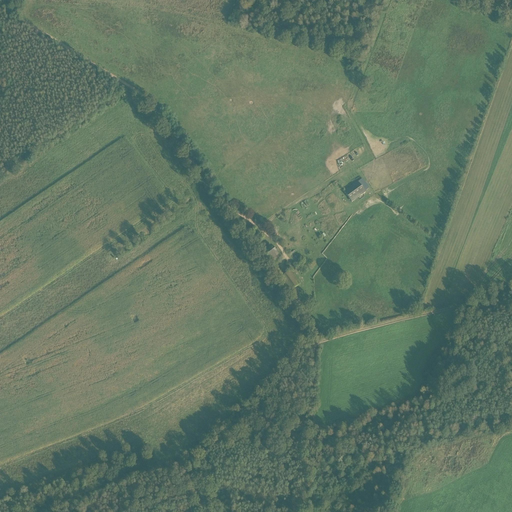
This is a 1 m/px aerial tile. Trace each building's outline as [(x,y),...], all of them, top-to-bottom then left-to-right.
[(343,193),(351,204),(365,193),(365,192),(369,189),(362,180),(358,183),(357,182),(343,193)] [(260,255),(266,262),(269,260),(272,263),(279,258),(271,247),(260,255)] [(322,257),(317,263),(320,266),(326,260),(322,257)] [(279,277),(272,268),(268,271),(275,280),(279,277)] [(279,279),(289,293),(292,290),(299,285),(289,271),(279,279)] [(291,303),(296,310),(299,308),(298,306),(301,304),(294,294),(293,294),(294,296),(293,297),(294,298),(293,299),(294,301),(291,303)]
